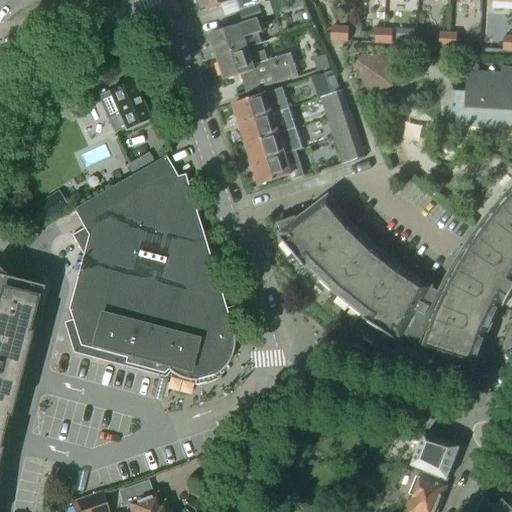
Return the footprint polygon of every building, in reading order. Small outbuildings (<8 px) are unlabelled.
[(196,0),(201,12),(235,1),(239,13),(252,9),(264,4),(263,0),(196,0)] [(243,25),(209,36),(216,59),(257,46),(263,44),(260,34),(265,32),(261,19),(271,15),(267,3),(264,4),(252,9),(239,13),(243,25)] [(338,42),(339,28),(331,28),(330,41),(338,42)] [(339,28),(338,42),(347,42),(348,29),(339,28)] [(382,44),(383,31),(375,31),(374,44),(382,44)] [(383,31),(382,44),(391,45),(392,31),(383,31)] [(447,48),(448,35),(439,34),(439,47),(447,48)] [(448,35),(447,48),(456,48),(456,35),(448,35)] [(92,56),(112,47),(107,37),(87,45),(92,56)] [(511,51),(511,38),(503,38),(503,51),(511,51)] [(257,46),(216,59),(224,81),(240,76),(246,94),(297,78),(289,54),(265,62),(261,52),(259,52),(257,46)] [(384,77),(393,78),(394,58),(361,56),(353,68),(365,99),(383,91),(380,83),(373,78),(377,72),(384,77)] [(449,277),(446,283),(440,294),(427,287),(400,270),(374,250),(351,227),(329,201),(298,224),(295,220),(296,220),(296,218),(277,225),(277,226),(278,226),(282,236),(278,239),(306,271),(309,268),(335,293),(364,316),(362,320),(397,343),(400,337),(419,348),(418,351),(474,368),(485,335),(499,306),(503,308),(511,293),(511,75),(511,69),(501,69),(500,75),(478,73),(478,67),(467,67),(465,93),(452,92),(450,120),(465,121),(465,124),(471,126),(476,127),(483,125),(483,122),(498,123),(498,126),(505,129),(510,129),(511,128),(511,191),(493,212),(479,230),(469,243),(449,277)] [(324,74),(320,76),(327,95),(338,91),(340,91),(335,76),(333,76),(332,72),(331,72),(324,74)] [(97,98),(107,121),(113,134),(124,129),(125,131),(148,120),(137,96),(140,93),(137,86),(133,86),(131,83),(97,98)] [(264,95),(232,106),(239,127),(261,120),(289,111),(288,109),(285,100),(281,89),(264,95)] [(337,117),(350,113),(343,91),(330,95),(337,117)] [(261,120),(239,127),(245,147),(256,143),(278,136),(274,124),(291,118),(289,111),(261,120)] [(351,115),(350,113),(337,117),(343,137),(356,133),(351,115)] [(365,158),(356,133),(343,137),(352,162),(365,158)] [(256,143),(245,147),(252,167),(285,156),(284,155),(278,136),(256,143)] [(285,156),(252,167),(259,187),(290,176),(292,181),(304,177),(296,151),(284,155),(285,156)] [(147,155),(127,166),(133,175),(153,164),(147,155)] [(231,331),(183,176),(176,178),(164,157),(153,164),(133,175),(72,211),(83,229),(71,237),(82,256),(67,310),(79,347),(125,359),(124,364),(163,375),(167,371),(169,373),(172,375),(175,377),(178,378),(181,380),(185,381),(188,381),(191,382),(195,382),(198,381),(202,381),(208,379),(211,377),(214,376),(217,374),(220,372),(222,369),(225,367),(227,364),(228,361),(230,358),(231,355),(232,351),(233,348),(233,345),(233,341),(233,338),(232,334),(231,331)] [(49,197),(22,213),(30,227),(58,211),(49,197)] [(0,449),(8,419),(16,388),(30,334),(31,328),(41,289),(37,288),(29,286),(8,280),(6,279),(1,275),(0,273),(0,449)] [(429,476),(447,484),(455,464),(460,450),(459,449),(425,436),(412,469),(429,476)] [(435,511),(447,484),(429,476),(426,482),(421,480),(420,482),(416,480),(409,497),(413,499),(408,511),(435,511)] [(106,511),(100,493),(71,504),(74,511),(106,511)] [(128,504),(130,511),(166,511),(163,502),(160,503),(156,494),(128,504)] [(511,511),(511,510),(511,511),(502,504),(496,510),(483,498),(476,511),(511,511)]
